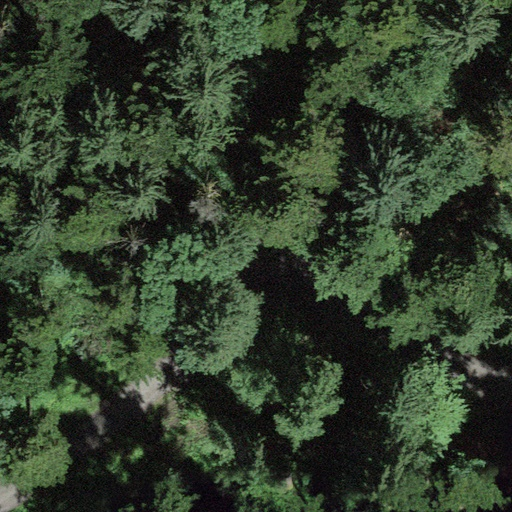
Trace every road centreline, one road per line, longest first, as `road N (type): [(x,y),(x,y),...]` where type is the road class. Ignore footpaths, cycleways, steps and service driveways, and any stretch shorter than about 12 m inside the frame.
road 1 (track): [(0,489),(254,314),(302,300),(365,312),(475,378),(511,385)]
road 2 (track): [(302,300),(326,142),(413,0)]
